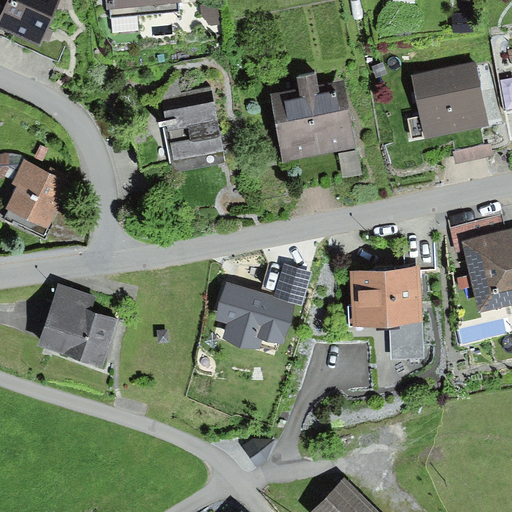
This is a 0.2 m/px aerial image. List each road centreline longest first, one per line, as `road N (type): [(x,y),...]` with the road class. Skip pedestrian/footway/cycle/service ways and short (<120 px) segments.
road 1 (tertiary): [(113,262),(511,187)]
road 2 (track): [(0,375),(213,453),(267,511)]
road 3 (residential): [(113,262),(87,133),(63,109),(0,80)]
